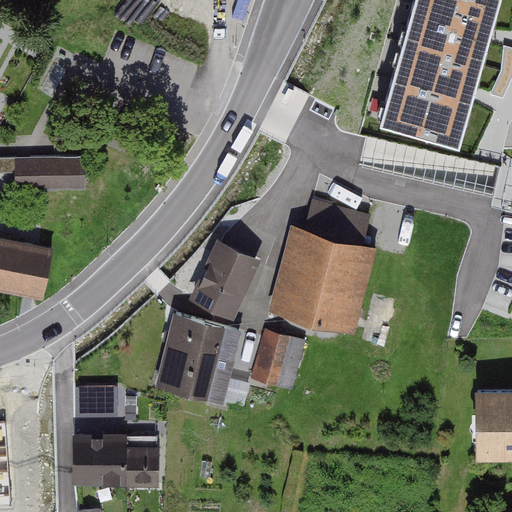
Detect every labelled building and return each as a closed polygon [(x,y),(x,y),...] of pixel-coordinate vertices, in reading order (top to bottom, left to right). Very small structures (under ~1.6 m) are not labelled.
[(481,64),(499,0),(414,0),(403,42),(481,64)] [(460,140),(481,64),(403,42),(381,118),(460,140)] [(85,155),(16,157),(16,172),(17,189),(86,187),(85,155)] [(0,156),(0,171),(16,172),(16,157),(0,156)] [(341,323),(370,217),(315,202),(285,308),(341,323)] [(52,248),(0,237),(0,286),(43,295),(52,248)] [(262,257),(219,238),(192,298),(236,317),(262,257)] [(242,329),(178,313),(159,384),(210,398),(213,385),(226,389),(231,373),(216,369),(220,353),(234,357),(242,329)] [(292,336),(268,329),(253,387),(277,393),(280,383),(291,386),(295,369),(283,366),(292,336)] [(511,454),(511,390),(482,390),(483,454),(511,454)] [(0,465),(17,464),(12,405),(0,406),(0,465)] [(120,435),(77,435),(77,483),(120,483),(120,435)] [(163,435),(120,435),(120,483),(163,483),(163,435)]
